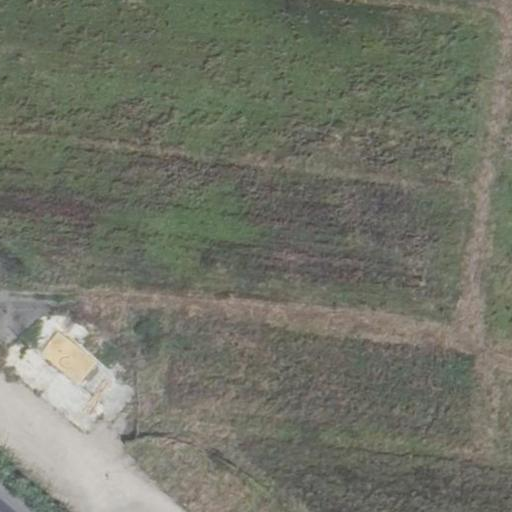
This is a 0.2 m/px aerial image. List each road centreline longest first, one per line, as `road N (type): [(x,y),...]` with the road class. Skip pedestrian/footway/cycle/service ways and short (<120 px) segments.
road 1 (track): [(0,327),(36,302),(93,300),(344,324),(478,362),(511,362)]
road 2 (track): [(497,0),(456,351)]
road 3 (track): [(0,423),(110,511)]
